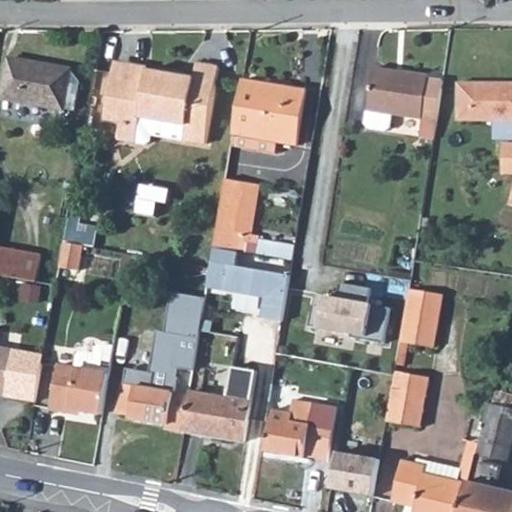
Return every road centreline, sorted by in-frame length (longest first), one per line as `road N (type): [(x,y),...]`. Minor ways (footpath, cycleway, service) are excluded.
road 1 (residential): [(511,6),(0,10)]
road 2 (secondary): [(174,511),(32,476)]
